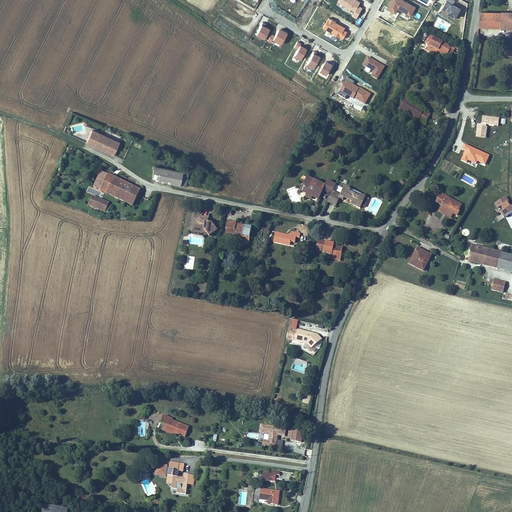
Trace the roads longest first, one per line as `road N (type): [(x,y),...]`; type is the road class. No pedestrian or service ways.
road 1 (tertiary): [(302,511),(335,329),(384,230)]
road 2 (residential): [(384,230),(152,187)]
road 3 (track): [(0,113),(60,135),(152,187)]
road 4 (residential): [(266,0),(268,12),(339,53),(349,51),(377,0)]
road 5 (tertiary): [(384,230),(435,161),(460,98)]
